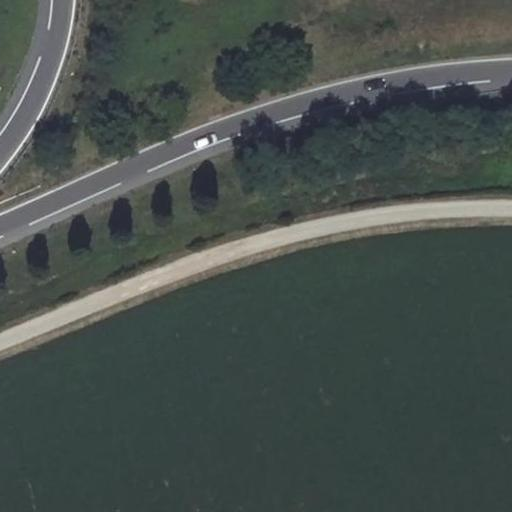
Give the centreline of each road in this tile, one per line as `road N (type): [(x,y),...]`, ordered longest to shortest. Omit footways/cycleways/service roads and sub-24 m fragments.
road 1 (trunk): [(0,226),(302,104),(390,84),(511,71)]
road 2 (track): [(511,206),(321,224),(0,339)]
road 3 (trunk): [(62,0),(59,44),(0,156)]
